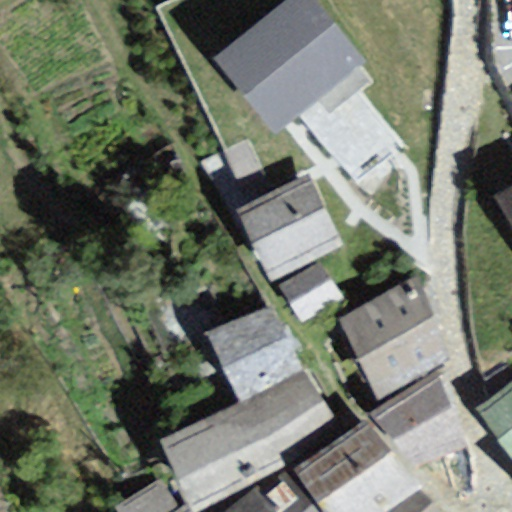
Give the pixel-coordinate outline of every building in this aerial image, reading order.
[(296,0),(238,55),(294,113),(356,54),(304,0),(296,0)] [(411,150),(341,72),(294,113),(363,192),(411,150)] [(342,246),(313,190),(254,220),(282,276),(342,246)] [(340,303),(328,281),(295,300),(307,322),(340,303)] [(450,362),(409,294),(348,331),(388,398),(450,362)] [(295,366),(266,311),(216,337),(245,392),(295,366)] [(327,420),(300,377),(240,409),(168,440),(198,505),(280,464),(273,452),(327,420)] [(467,447),(437,385),(380,421),(424,469),(467,447)] [(511,400),(490,421),(511,445),(511,400)] [(391,511),(419,490),(374,434),(313,482),(336,511),(391,511)] [(311,511),(287,486),(259,511),(311,511)]
